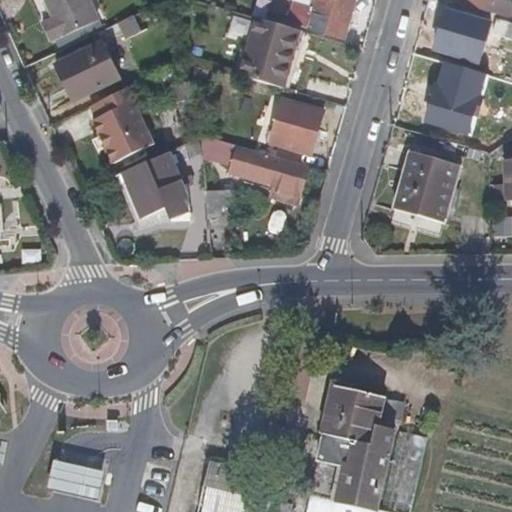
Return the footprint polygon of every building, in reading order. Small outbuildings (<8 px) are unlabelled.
[(100,19),(91,0),(45,0),(52,15),(40,20),(48,41),(100,19)] [(343,40),(354,0),(312,0),(308,16),(312,17),(308,30),(343,40)] [(492,0),(461,0),(460,6),(488,14),(492,0)] [(298,32),(305,7),(294,4),(286,29),(298,32)] [(154,18),(150,8),(143,11),(148,21),(149,21),(154,18)] [(148,21),(143,11),(136,14),(143,29),(151,26),(149,21),(148,21)] [(483,46),(488,25),(445,12),(430,60),(445,64),(466,71),(469,62),(476,65),(483,46)] [(143,29),(136,14),(118,23),(124,38),(143,29)] [(284,90),(301,33),(298,32),(286,29),(257,20),(240,78),(284,90)] [(511,40),(511,21),(507,20),(505,24),(496,20),(491,34),(511,40)] [(118,80),(102,44),(56,65),(73,102),(118,80)] [(442,74),(445,64),(430,60),(424,58),(420,69),(428,72),(431,71),(442,74)] [(494,79),(466,71),(445,64),(442,74),(446,76),(491,90),(494,79)] [(462,100),(441,93),(446,76),(442,74),(431,71),(428,72),(417,109),(455,121),(462,100)] [(152,96),(146,81),(130,89),(136,103),(152,96)] [(200,135),(188,85),(172,88),(175,104),(172,106),(174,113),(166,116),(166,120),(158,123),(162,144),(180,140),(181,137),(195,135),(198,136),(200,135)] [(310,155),(322,113),(282,101),(269,144),(310,155)] [(150,149),(129,106),(92,123),(112,166),(150,149)] [(295,202),(306,167),(200,135),(198,136),(199,139),(201,158),(227,167),(224,175),(272,190),(271,193),(295,202)] [(187,216),(191,179),(185,182),(170,150),(162,153),(120,174),(141,217),(165,206),(170,217),(187,216)] [(444,226),(460,168),(411,153),(393,212),(444,226)] [(141,217),(120,174),(112,178),(134,221),(141,217)] [(506,202),(505,187),(496,188),(496,202),(506,202)] [(232,192),(207,195),(209,210),(234,206),(232,192)] [(293,210),(295,202),(271,193),(268,202),(293,210)] [(372,511),(374,511),(392,433),(378,430),(383,402),(334,391),(311,499),(372,511)] [(115,434),(116,426),(106,426),(106,435),(115,434)] [(410,511),(426,440),(399,434),(382,511),(410,511)] [(96,508),(104,476),(52,462),(45,494),(96,508)] [(247,511),(250,502),(256,473),(207,462),(195,511),(247,511)] [(372,511),(311,499),(307,511),(372,511)] [(262,511),(264,505),(250,502),(247,511),(262,511)] [(277,511),(279,506),(265,503),(264,505),(262,511),(277,511)]
